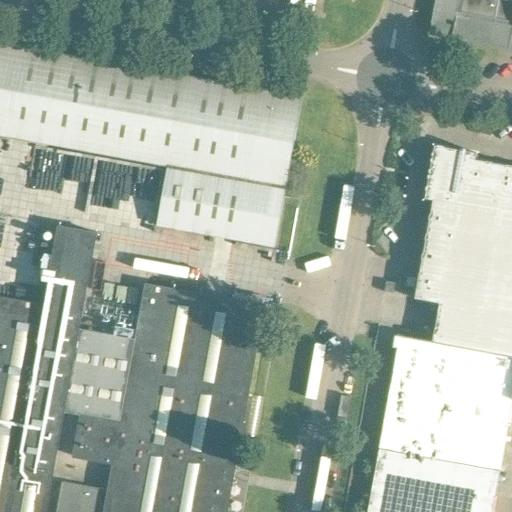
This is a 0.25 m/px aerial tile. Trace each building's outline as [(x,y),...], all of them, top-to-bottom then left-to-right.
[(437,0),(431,33),(452,37),(452,39),(501,48),(511,50),(511,0),(509,0),(437,0)] [(0,134),(168,165),(286,187),(303,96),(141,67),(0,41),(0,134)] [(511,166),(511,165),(506,164),(506,165),(492,163),(492,162),(486,161),(486,162),(476,160),(477,153),(441,146),(441,145),(440,145),(439,146),(435,145),(425,198),(433,200),(426,238),(415,298),(440,303),(433,341),(511,355),(511,166)] [(157,226),(275,247),(284,197),(286,187),(168,165),(157,226)] [(45,511),(64,411),(78,414),(93,331),(78,329),(96,233),(56,226),(42,304),(0,296),(0,511),(45,511)] [(387,282),(385,291),(401,294),(402,284),(387,282)] [(113,463),(109,489),(62,481),(56,511),(226,511),(265,297),(234,292),(233,300),(146,284),(136,339),(93,331),(78,414),(81,414),(74,456),(113,463)] [(511,399),(511,355),(433,341),(400,335),(399,337),(401,337),(396,336),(395,346),(399,347),(369,511),(491,511),(511,399)] [(66,467),(65,477),(70,478),(73,456),(72,456),(77,427),(65,425),(58,466),(66,467)]
